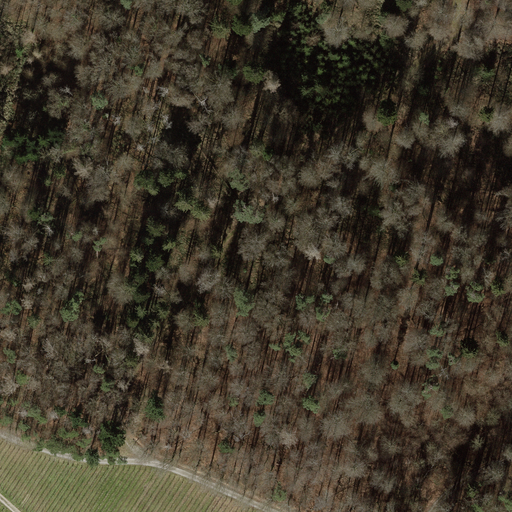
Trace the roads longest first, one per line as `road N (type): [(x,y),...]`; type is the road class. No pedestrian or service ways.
road 1 (track): [(458,0),(454,33),(255,222),(142,350),(122,414),(136,451),(151,460)]
road 2 (track): [(0,435),(85,460),(151,460),(277,511)]
